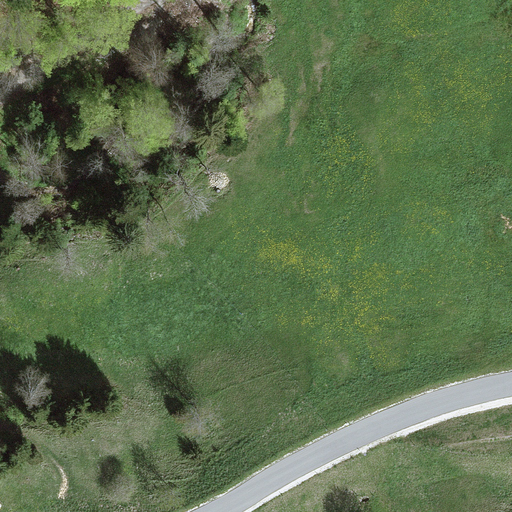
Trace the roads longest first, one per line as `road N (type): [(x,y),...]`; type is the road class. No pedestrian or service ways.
road 1 (tertiary): [(511,383),(397,416),(216,511)]
road 2 (track): [(157,0),(0,96)]
